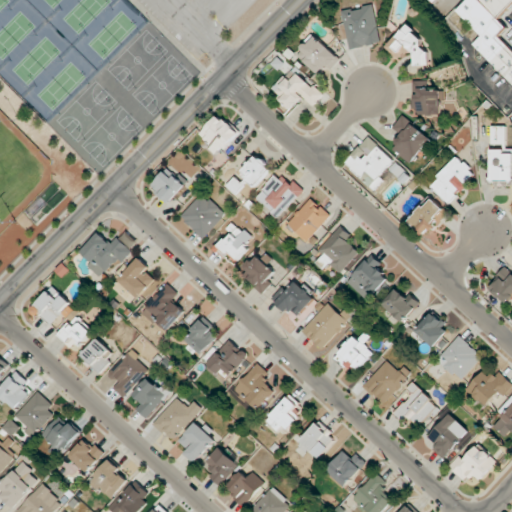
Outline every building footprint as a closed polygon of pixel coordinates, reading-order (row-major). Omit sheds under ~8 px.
[(511,0),(465,0),(456,9),(481,35),(473,43),(511,82),(511,46),(500,34),(509,26),(501,17),(511,6),(511,0)] [(342,11),(350,49),(381,43),(374,5),(342,11)] [(430,65),(429,49),(420,50),(419,25),(405,26),(405,34),(390,35),(391,53),(415,52),(416,66),(430,65)] [(341,59),(315,35),(297,55),(317,73),(324,66),(330,71),(341,59)] [(272,89),(292,110),(305,97),(317,109),(327,99),(300,71),(291,81),(285,76),(272,89)] [(428,80),(414,80),(414,115),(444,115),(444,91),(428,91),(428,80)] [(199,135),(219,154),(239,133),(219,114),(199,135)] [(393,149),(413,164),(432,137),(402,116),(393,128),(403,135),(393,149)] [(506,144),(507,126),(492,126),(492,144),(506,144)] [(374,189),(384,179),(380,175),(395,160),(370,136),(345,162),(374,189)] [(505,150),(492,150),(492,182),(511,181),(511,153),(505,154),(505,150)] [(272,170),(257,155),(240,173),(255,187),(272,170)] [(430,184),(449,204),(468,185),(465,182),(475,173),(459,156),(430,184)] [(171,202),(186,184),(167,169),(152,187),(171,202)] [(305,188),(272,173),(258,203),(283,215),(293,194),(300,198),(305,188)] [(237,194),(245,185),(235,177),(228,186),(237,194)] [(181,217),(204,238),(226,214),(203,193),(181,217)] [(427,235),(449,212),(432,197),(411,221),(427,235)] [(307,242),(331,216),(311,198),(288,224),(307,242)] [(227,229),(231,232),(216,250),(224,257),(226,256),(235,264),(250,247),(247,244),(252,238),(234,221),(227,229)] [(317,253),(340,274),(360,252),(347,240),(351,235),(341,226),(317,253)] [(82,251),(93,261),(89,266),(101,276),(118,258),(122,262),(139,243),(125,230),(112,244),(100,232),(82,251)] [(269,280),(276,272),(268,264),(270,261),(260,252),(246,267),(249,271),(245,275),(264,293),(273,283),(269,280)] [(347,279),(367,301),(390,279),(379,266),(382,264),(374,255),(347,279)] [(131,302),(139,295),(144,299),(160,282),(147,271),(150,267),(141,258),(114,286),(131,302)] [(489,287),(507,303),(511,297),(511,272),(506,267),(489,287)] [(300,316),(316,298),(297,281),(277,302),(289,313),(292,309),(300,316)] [(174,300),(180,294),(169,283),(144,310),(167,332),(186,312),(174,300)] [(72,303),(53,286),(32,309),(51,326),(72,303)] [(421,303),(415,298),(411,302),(397,288),(383,303),(403,322),(421,303)] [(303,331),(323,349),(349,321),(329,303),(303,331)] [(416,330),(434,347),(450,329),(432,312),(416,330)] [(76,350),(93,331),(76,316),(59,334),(76,350)] [(202,354),(218,337),(211,330),(215,326),(204,316),(192,330),(195,332),(187,341),(202,354)] [(336,356),(355,374),(374,353),(364,344),(371,337),(365,332),(358,340),(354,336),(336,356)] [(438,359),(461,381),(483,357),(461,336),(438,359)] [(100,372),(116,353),(98,338),(82,356),(100,372)] [(227,380),(249,356),(231,339),(209,363),(227,380)] [(120,381),(114,387),(124,397),(150,369),(131,350),(110,372),(120,381)] [(0,377),(8,364),(0,359),(0,377)] [(404,365),(399,371),(387,360),(364,386),(384,404),(413,373),(404,365)] [(235,387),(257,410),(276,392),(264,378),(269,373),(260,364),(235,387)] [(500,392),(504,396),(511,387),(511,382),(492,364),(469,390),(487,406),(500,392)] [(0,394),(15,409),(34,388),(16,372),(0,389),(0,394)] [(148,418),(173,390),(165,383),(160,388),(149,378),(134,394),(143,403),(138,409),(148,418)] [(420,428),(440,407),(416,385),(393,411),(403,421),(408,415),(420,428)] [(53,405),(39,391),(16,415),(35,434),(54,415),(49,409),(53,405)] [(289,430),(302,417),(296,411),(301,407),(290,396),(267,420),(277,430),(282,424),(289,430)] [(154,424),(173,440),(203,407),(195,400),(189,407),(178,397),(154,424)] [(511,430),(511,406),(493,425),(505,437),(511,430)] [(470,431),(451,413),(429,437),(437,444),(433,449),(444,459),(470,431)] [(43,434),(63,453),(81,433),(61,415),(43,434)] [(186,453),(197,463),(218,438),(197,421),(181,440),(190,448),(186,453)] [(337,438),(319,422),(301,441),(319,458),(337,438)] [(105,454),(87,437),(70,455),(88,472),(105,454)] [(0,473),(14,458),(0,444),(0,473)] [(481,480),(498,462),(479,444),(464,459),(460,455),(450,466),(466,482),(474,474),(481,480)] [(207,462),(215,470),(210,476),(220,485),(239,464),(221,447),(207,462)] [(352,457),(345,451),(327,469),(345,486),(368,463),(357,452),(352,457)] [(91,481),(111,499),(128,481),(118,471),(121,468),(111,460),(91,481)] [(0,494),(0,496),(13,508),(38,480),(30,472),(33,470),(23,461),(0,485),(0,488),(3,492),(0,494)] [(226,487),(245,505),(266,483),(253,472),(248,477),(242,471),(226,487)] [(354,498),(369,511),(383,511),(393,501),(383,492),(390,484),(377,472),(354,498)] [(124,511),(139,511),(153,497),(135,481),(111,508),(114,511),(121,511),(123,511),(124,511)] [(55,511),(63,503),(43,484),(16,511),(55,511)] [(285,511),(292,505),(273,487),(251,511),(285,511)]
